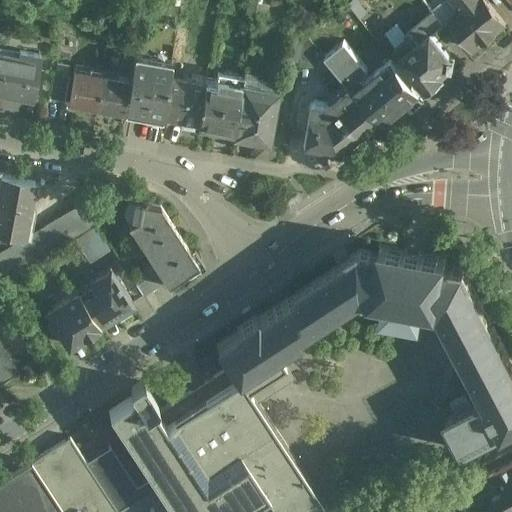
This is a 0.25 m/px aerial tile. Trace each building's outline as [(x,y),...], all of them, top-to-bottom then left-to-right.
[(450,20),(433,0),(421,0),(432,14),(443,26),(449,21),(450,20)] [(451,0),(461,12),(450,20),(449,21),(473,51),(484,42),(495,34),(494,33),(505,25),(484,0),(451,0)] [(269,8),(257,6),(253,25),(265,27),(269,8)] [(432,14),(402,39),(404,41),(394,50),(401,59),(427,90),(442,77),(440,74),(449,67),(453,67),(454,58),(450,58),(432,36),(442,28),(442,27),(443,26),(432,14)] [(317,49),(308,39),(303,43),(299,67),(313,69),(317,49)] [(303,43),(291,41),(287,65),(299,67),(303,43)] [(419,96),(390,62),(364,84),(361,79),(367,74),(367,73),(343,44),(325,59),(350,88),(378,122),(381,126),(419,96)] [(0,91),(8,93),(16,51),(0,47),(0,91)] [(16,51),(8,93),(32,98),(39,55),(16,51)] [(172,65),(135,59),(131,80),(125,111),(125,113),(162,120),(169,80),(172,65)] [(102,75),(74,70),(68,103),(72,104),(87,106),(87,104),(97,106),(102,75)] [(69,75),(53,72),(48,98),(64,101),(69,75)] [(131,80),(102,75),(97,106),(97,108),(102,109),(115,111),(115,109),(125,111),(131,80)] [(243,79),(218,75),(216,88),(205,86),(198,126),(214,129),(213,133),(233,137),(243,84),(243,79)] [(205,86),(169,80),(162,120),(181,124),(181,127),(193,129),(194,126),(198,126),(205,86)] [(278,91),(243,84),(233,137),(269,143),(278,91)] [(329,106),(312,103),(304,146),(341,153),(378,122),(350,88),(329,106)] [(35,183),(2,177),(0,189),(0,233),(25,238),(35,183)] [(290,207),(300,201),(296,193),(285,200),(290,207)] [(96,196),(0,253),(0,276),(15,269),(43,255),(75,236),(96,223),(101,196),(96,195),(96,196)] [(199,263),(161,205),(141,202),(138,219),(130,224),(155,261),(167,280),(199,263)] [(96,223),(75,236),(88,257),(110,244),(96,223)] [(361,250),(351,256),(351,257),(257,318),(256,316),(237,328),(238,331),(216,345),(230,366),(158,413),(154,407),(156,405),(156,403),(144,383),(141,382),(132,388),(131,392),(133,395),(109,411),(151,476),(136,486),(110,446),(87,462),(70,437),(0,482),(0,511),(238,511),(267,493),(280,511),(279,511),(317,511),(326,506),(257,401),(294,377),(278,352),(364,296),(385,300),(382,316),(420,323),(423,306),(439,309),(486,398),(472,405),(466,393),(453,400),(459,412),(446,419),(463,451),(502,430),(503,432),(511,426),(511,362),(468,279),(468,278),(463,268),(452,266),(452,267),(445,266),(446,258),(412,252),(380,246),(379,254),(372,253),(372,252),(361,250)] [(343,248),(332,255),(336,262),(347,255),(343,248)] [(155,261),(131,277),(143,296),(167,280),(155,261)] [(110,266),(88,280),(89,282),(77,289),(99,324),(115,314),(116,316),(133,306),(131,303),(133,302),(110,266)] [(26,289),(15,269),(0,276),(0,281),(13,296),(26,289)] [(99,324),(77,289),(46,309),(50,315),(49,318),(54,326),(58,326),(69,343),(84,333),(89,334),(95,330),(96,326),(99,324)] [(0,384),(17,373),(0,345),(0,384)] [(511,463),(489,476),(483,465),(456,479),(469,502),(491,490),(503,511),(504,511),(511,508),(511,463)]
